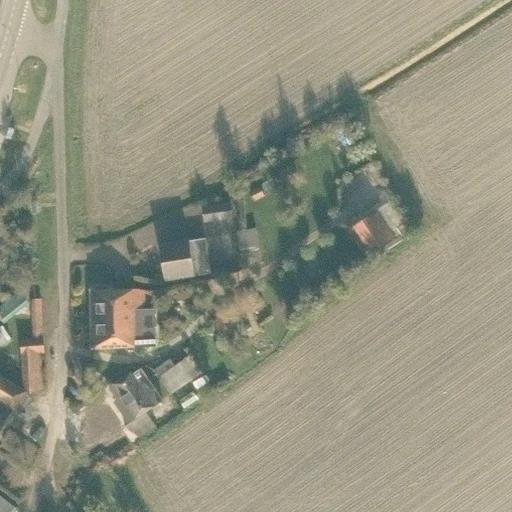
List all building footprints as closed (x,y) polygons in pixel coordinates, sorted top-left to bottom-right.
[(232,203),(203,207),(205,222),(234,218),(232,203)] [(377,209),(348,229),(366,257),(396,238),(377,209)] [(242,266),(262,263),(256,227),(236,231),(242,266)] [(189,240),(161,244),(166,280),(211,274),(206,238),(189,241),(189,240)] [(135,289),(91,290),(92,348),(136,346),(136,347),(156,346),(156,309),(135,310),(135,289)] [(228,311),(213,322),(224,338),(239,327),(228,311)] [(0,329),(0,346),(8,341),(0,329)] [(0,431),(1,430),(0,429),(0,428),(2,425),(3,426),(13,410),(15,411),(27,392),(42,391),(41,355),(44,355),(44,340),(22,340),(23,389),(0,374),(0,431)] [(171,394),(202,372),(190,355),(159,377),(171,394)] [(111,388),(118,398),(121,396),(136,419),(163,401),(141,369),(133,375),(131,372),(113,384),(114,386),(111,388)] [(194,391),(180,400),(186,408),(199,399),(194,391)] [(0,511),(2,510),(4,511),(14,511),(17,509),(0,495),(0,511)]
